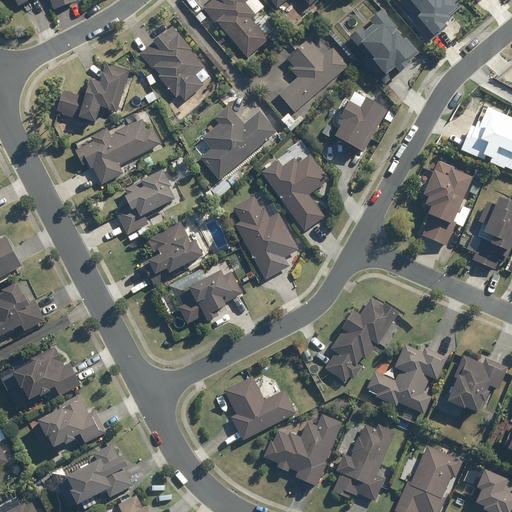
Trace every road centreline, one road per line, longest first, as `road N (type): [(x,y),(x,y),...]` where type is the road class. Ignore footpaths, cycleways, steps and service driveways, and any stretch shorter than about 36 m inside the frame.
road 1 (residential): [(153,389),(0,106)]
road 2 (residential): [(511,30),(447,85),(349,246)]
road 3 (residential): [(349,246),(308,308),(153,389)]
road 4 (residential): [(511,315),(349,246)]
road 5 (residential): [(241,511),(199,480),(153,389)]
road 6 (residential): [(135,0),(0,73)]
